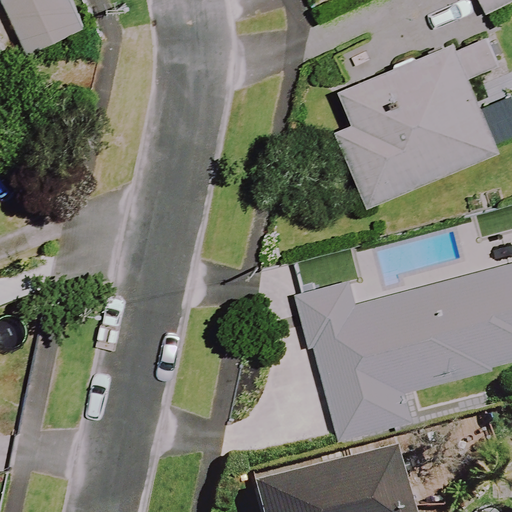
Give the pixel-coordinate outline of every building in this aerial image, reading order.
[(2,0),(33,72),(90,47),(69,0),(2,0)] [(511,0),(477,0),(485,15),(511,0)] [(496,67),(483,35),(340,93),(353,125),(336,132),(367,207),(497,154),(467,79),(496,67)] [(511,264),(463,278),(353,310),(344,279),(294,294),(337,443),(411,422),(404,396),(511,364),(511,264)] [(401,511),(387,451),(242,488),(248,511),(401,511)]
